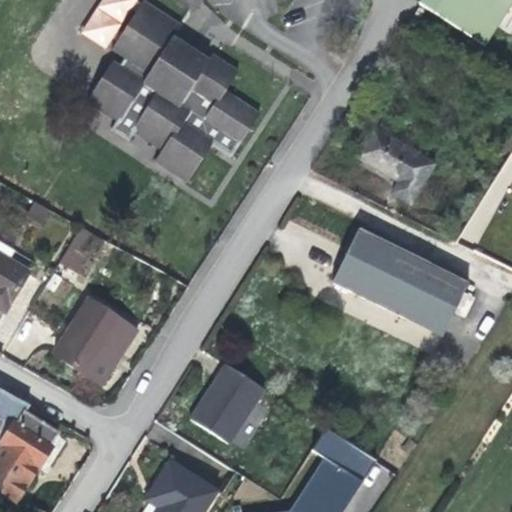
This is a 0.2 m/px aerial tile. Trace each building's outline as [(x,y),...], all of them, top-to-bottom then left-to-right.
[(110,49),(134,0),(98,0),(81,35),(110,49)] [(511,3),(511,0),(420,0),(418,4),(485,47),(511,3)] [(187,63),(194,52),(173,39),(182,26),(142,1),(111,51),(124,59),(119,67),(111,62),(87,103),(116,122),(111,130),(129,141),(134,133),(162,150),(154,162),(188,183),(211,145),(231,158),(259,114),(225,92),(237,72),(218,59),(214,57),(210,58),(207,60),(200,72),(187,63)] [(207,60),(194,52),(187,63),(200,72),(207,60)] [(410,204),(433,165),(373,129),(357,157),(399,182),(393,194),(410,204)] [(511,148),(511,132),(509,131),(501,146),(510,152),(511,148)] [(49,211),(32,201),(24,219),(41,229),(49,211)] [(80,227),(59,262),(80,274),(93,252),(100,238),(80,227)] [(442,337),(468,284),(358,230),(332,282),(442,337)] [(111,261),(117,247),(100,238),(93,252),(111,261)] [(0,312),(3,314),(34,264),(0,242),(0,312)] [(83,374),(117,319),(87,300),(53,355),(83,374)] [(135,332),(117,319),(83,374),(102,386),(135,332)] [(421,348),(429,331),(408,322),(401,338),(421,348)] [(264,386),(221,361),(186,417),(229,443),(264,386)] [(0,445),(0,493),(15,504),(37,468),(56,439),(59,433),(26,413),(29,406),(0,389),(0,421),(2,423),(0,426),(0,443),(1,444),(0,445)] [(310,452),(323,460),(362,481),(377,463),(322,431),(310,452)] [(56,439),(37,468),(45,474),(63,445),(56,439)] [(204,511),(218,489),(169,460),(146,502),(156,509),(154,511),(204,511)] [(342,511),(362,481),(323,460),(289,511),(285,511),(342,511)]
